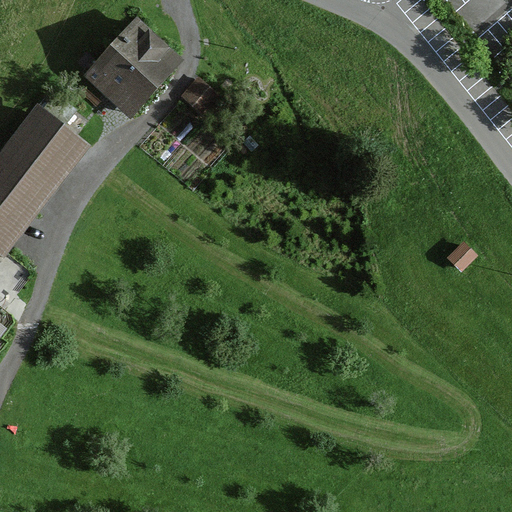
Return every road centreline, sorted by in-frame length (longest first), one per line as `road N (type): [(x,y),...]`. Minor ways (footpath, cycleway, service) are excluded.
road 1 (track): [(178,0),(187,72),(77,202),(1,371)]
road 2 (tertiary): [(328,0),(369,17),(416,52),(511,174)]
